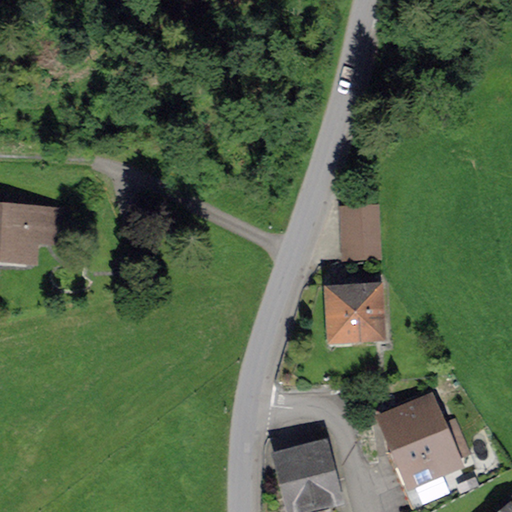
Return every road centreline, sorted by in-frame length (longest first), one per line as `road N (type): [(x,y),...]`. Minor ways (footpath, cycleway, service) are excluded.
road 1 (unclassified): [(250,401),(365,0)]
road 2 (residential): [(250,401),(302,402),(337,417),(365,511)]
